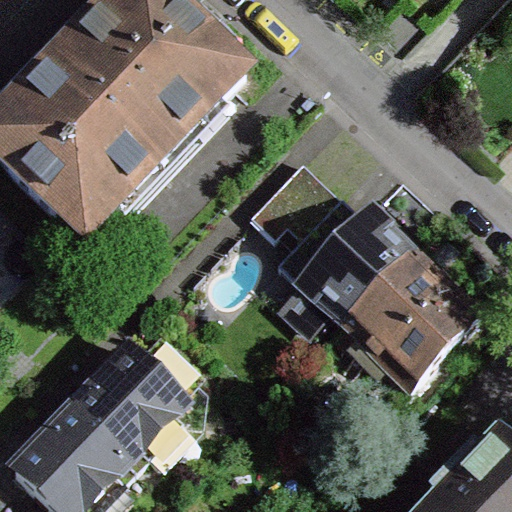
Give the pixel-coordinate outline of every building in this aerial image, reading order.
[(116,0),(0,122),(0,169),(95,260),(268,79),(185,0),(116,0)] [(306,171),(254,227),(276,247),(290,232),(304,245),(278,273),(297,290),(274,315),(313,350),(333,328),(346,341),(424,258),(379,215),(367,228),(306,171)] [(424,258),(346,341),(414,404),(492,321),(424,258)] [(133,347),(12,473),(53,511),(104,511),(201,412),(133,347)] [(511,511),(511,426),(495,411),(402,511),(511,511)]
